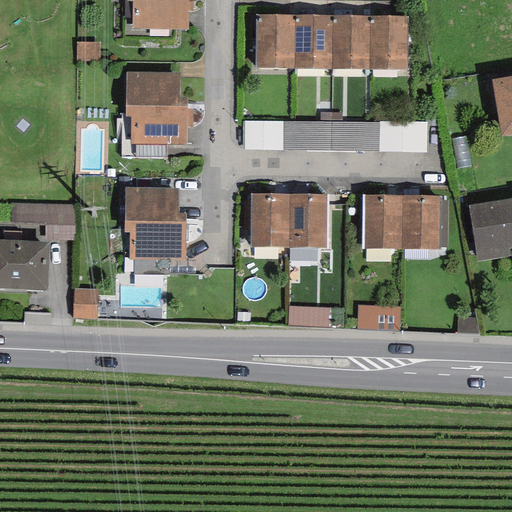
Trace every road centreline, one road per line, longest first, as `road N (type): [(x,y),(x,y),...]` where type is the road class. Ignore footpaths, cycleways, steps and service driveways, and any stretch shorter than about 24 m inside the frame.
road 1 (primary): [(511,371),(0,349)]
road 2 (residential): [(218,0),(215,259)]
